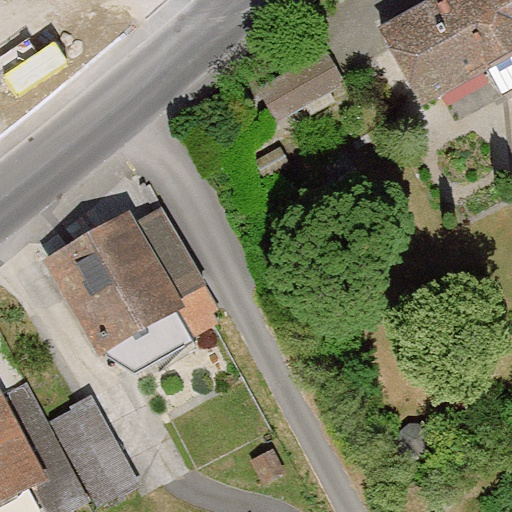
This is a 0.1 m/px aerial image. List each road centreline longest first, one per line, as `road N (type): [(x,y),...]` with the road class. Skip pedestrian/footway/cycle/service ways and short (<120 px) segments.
road 1 (residential): [(118,105),(189,203),(353,511)]
road 2 (residential): [(260,511),(188,485),(160,456),(128,396),(67,349),(0,231)]
road 3 (primary): [(118,105),(239,0)]
road 4 (primary): [(0,199),(118,105)]
